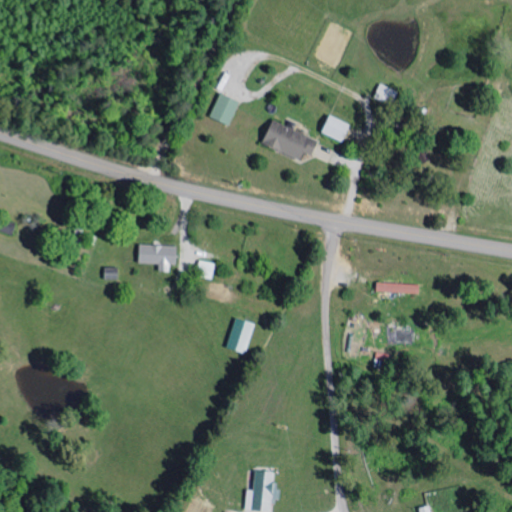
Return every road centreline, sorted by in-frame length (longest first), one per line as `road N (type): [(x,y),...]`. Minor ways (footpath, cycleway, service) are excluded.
road 1 (tertiary): [(0,129),(151,183),(511,253)]
road 2 (residential): [(342,511),(325,331),(336,223)]
